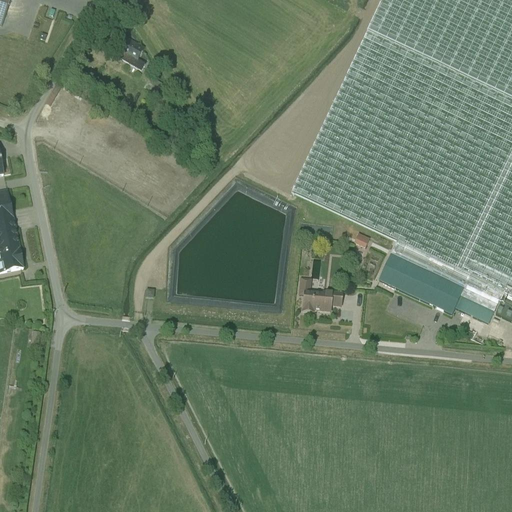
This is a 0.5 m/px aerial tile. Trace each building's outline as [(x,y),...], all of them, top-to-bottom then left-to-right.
[(0,0),(0,24),(8,0),(0,0)] [(511,0),(380,0),(289,196),(372,238),(511,299),(511,0)] [(110,57),(137,70),(145,54),(119,40),(110,57)] [(0,275),(21,272),(5,193),(0,194),(0,275)] [(297,312),(337,315),(339,289),(299,286),(297,312)]
